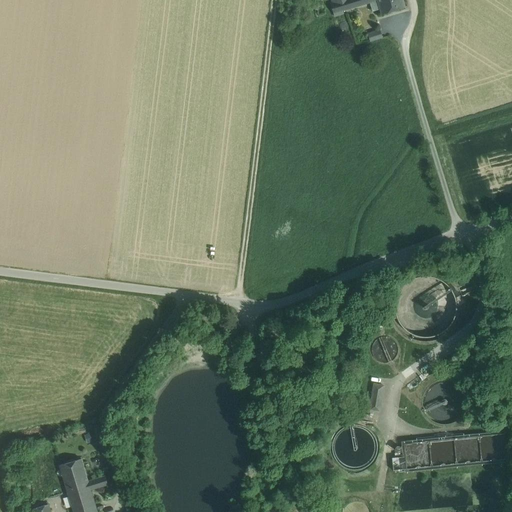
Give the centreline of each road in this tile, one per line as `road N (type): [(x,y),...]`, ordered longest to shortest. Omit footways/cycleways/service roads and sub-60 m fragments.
road 1 (unclassified): [(511,221),(271,305),(181,294)]
road 2 (track): [(239,301),(275,0)]
road 3 (unclassified): [(181,294),(98,427),(119,507)]
road 4 (unclassified): [(181,294),(0,271)]
